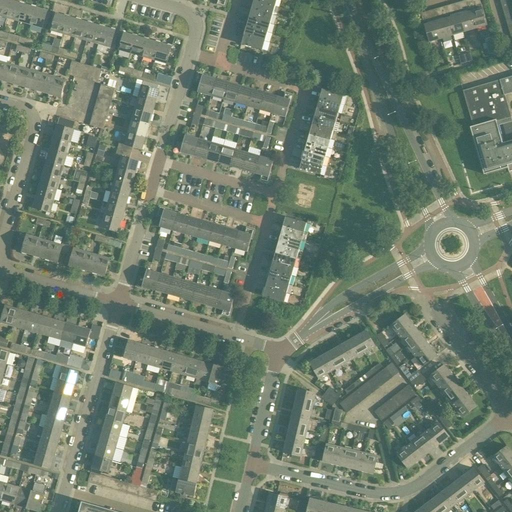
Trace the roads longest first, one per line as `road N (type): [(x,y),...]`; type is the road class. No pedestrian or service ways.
road 1 (residential): [(509,413),(396,493),(252,465)]
road 2 (residential): [(60,511),(119,303)]
road 3 (tertiary): [(356,29),(432,230)]
road 4 (tertiary): [(452,221),(356,29)]
road 5 (residential): [(274,193),(303,93),(220,63)]
road 6 (residential): [(428,244),(344,294),(309,329)]
road 7 (residential): [(0,243),(41,105)]
road 8 (residential): [(309,329),(435,261)]
road 9 (residential): [(119,303),(0,268)]
road 10 (residential): [(252,465),(273,367),(285,350)]
